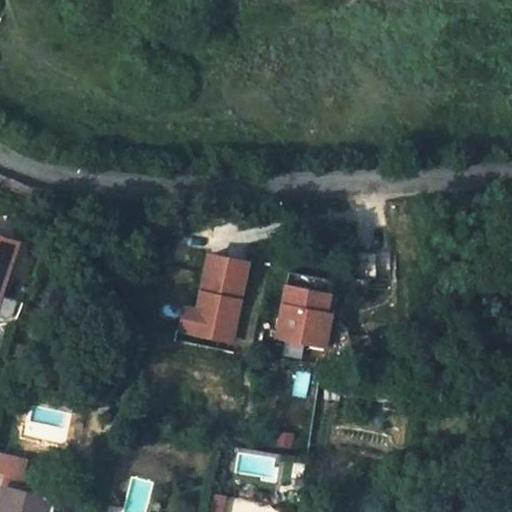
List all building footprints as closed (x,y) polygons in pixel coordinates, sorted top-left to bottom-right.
[(0,293),(19,249),(0,242),(0,293)] [(375,280),(375,253),(349,253),(349,280),(375,280)] [(231,342),(247,262),(209,255),(198,312),(193,335),(231,342)] [(289,271),(277,337),(324,345),(332,300),(328,300),(332,279),(289,271)] [(193,335),(198,312),(185,309),(180,332),(193,335)] [(307,396),(309,371),(296,370),(294,395),(307,396)] [(0,511),(54,511),(21,502),(26,484),(13,480),(18,464),(0,458),(0,511)] [(223,511),(226,494),(213,492),(210,511),(223,511)]
